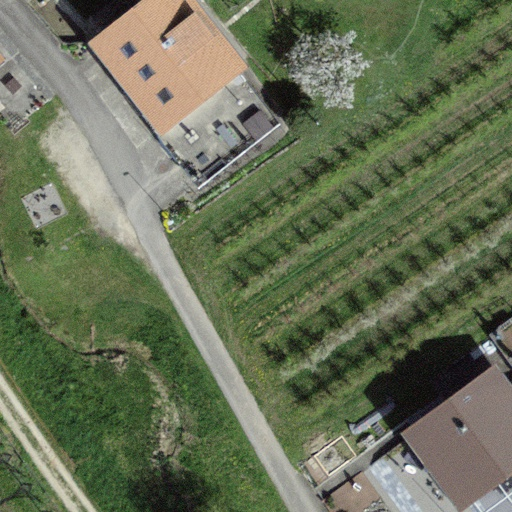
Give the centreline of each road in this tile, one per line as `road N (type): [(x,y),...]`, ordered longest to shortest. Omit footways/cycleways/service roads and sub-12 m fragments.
road 1 (residential): [(296,511),(9,0)]
road 2 (track): [(77,511),(0,404)]
